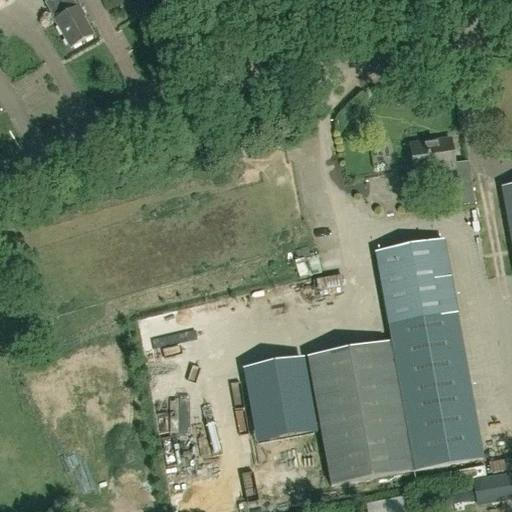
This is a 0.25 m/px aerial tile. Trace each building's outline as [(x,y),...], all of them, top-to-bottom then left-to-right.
[(50,0),(51,2),(45,5),(55,21),(54,21),(71,50),(94,37),(82,16),(84,15),(79,7),(77,8),(72,0),(50,0)] [(411,145),(415,177),(445,173),(450,211),(475,208),(469,163),(454,165),(450,140),(411,145)] [(511,188),(502,190),(511,238),(511,243),(511,188)] [(307,233),(293,236),(298,256),(311,253),(307,233)] [(308,359),(331,487),(483,460),(444,243),(376,255),(392,344),(308,359)] [(304,261),(294,264),(299,280),(309,277),(309,278),(322,275),(318,257),(314,258),(304,261)] [(477,508),(511,502),(511,474),(472,482),(477,508)]
